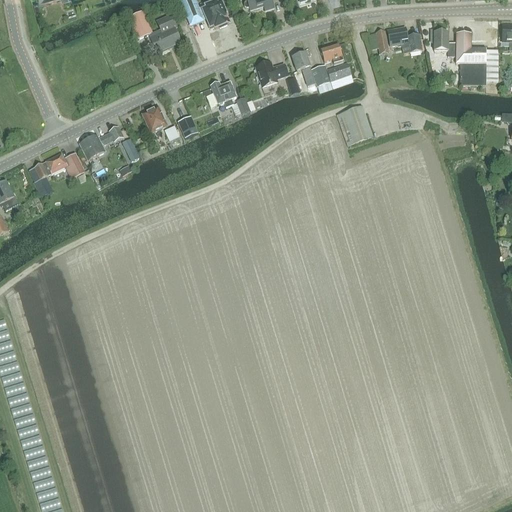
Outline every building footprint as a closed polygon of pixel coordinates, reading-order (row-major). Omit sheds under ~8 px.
[(203,23),(193,0),(184,0),(179,2),(190,28),(203,23)] [(245,0),(247,3),(245,4),(244,5),(244,7),(244,8),(244,9),(245,9),(246,10),(247,10),(248,10),(249,10),(250,13),(263,8),(265,13),(274,10),(270,0),(245,0)] [(216,2),(201,9),(210,30),(214,28),(215,30),(230,24),(220,3),(217,4),(216,2)] [(156,55),(181,44),(174,30),(176,29),(171,17),(157,24),(160,32),(153,35),(143,13),(128,19),(138,41),(149,37),(151,40),(150,41),(156,55)] [(502,44),(509,44),(508,54),(511,53),(511,28),(503,28),(502,44)] [(405,30),(387,33),(390,49),(401,47),(403,57),(409,55),(422,53),(419,37),(406,39),(405,30)] [(385,33),(376,35),(369,37),(372,51),(378,50),(379,57),(389,55),(385,33)] [(442,33),(431,33),(431,44),(434,44),(434,53),(447,53),(447,59),(456,59),(456,66),(460,66),(460,88),(486,89),(486,84),(498,84),(498,52),(486,52),(486,51),(471,51),(471,36),(456,36),(456,47),(448,47),(448,36),(442,36),(442,33)] [(335,66),(343,64),(342,59),(338,46),(320,52),(324,65),(334,62),(335,66)] [(308,90),(316,88),(310,70),(305,56),(292,61),(296,74),(301,72),(305,84),(306,83),(308,90)] [(284,67),(276,69),(277,70),(273,71),(271,65),(255,70),(257,77),(259,83),(260,83),(262,90),(277,85),(276,82),(288,78),(284,67)] [(354,86),(351,77),(347,65),(327,73),(325,67),(311,72),(320,98),(334,93),(334,92),(354,86)] [(211,89),(218,107),(224,105),(226,110),(233,107),(231,102),(236,100),(230,84),(220,88),(219,86),(218,86),(215,85),(212,86),(211,89)] [(244,100),(237,103),(242,116),(249,113),(244,100)] [(362,109),(343,116),(337,119),(347,149),(353,146),(372,140),(362,109)] [(151,135),(166,129),(158,110),(143,117),(151,135)] [(511,125),(511,117),(501,116),(501,124),(511,125)] [(190,119),(178,124),(185,141),(198,135),(190,119)] [(114,144),(123,140),(118,129),(109,133),(110,135),(98,141),(97,138),(79,147),(87,163),(105,154),(102,148),(113,142),(114,144)] [(169,143),(179,139),(174,129),(165,133),(169,143)] [(130,140),(121,145),(131,165),(139,160),(130,140)] [(71,181),(84,174),(75,155),(64,161),(62,156),(29,172),(35,185),(34,185),(41,200),(52,194),(45,179),(52,176),(51,176),(65,169),(71,181)] [(128,168),(120,173),(122,178),(131,173),(128,168)] [(6,184),(0,186),(0,206),(2,206),(6,213),(11,211),(14,216),(20,212),(6,184)] [(0,218),(0,238),(9,235),(0,218)]
